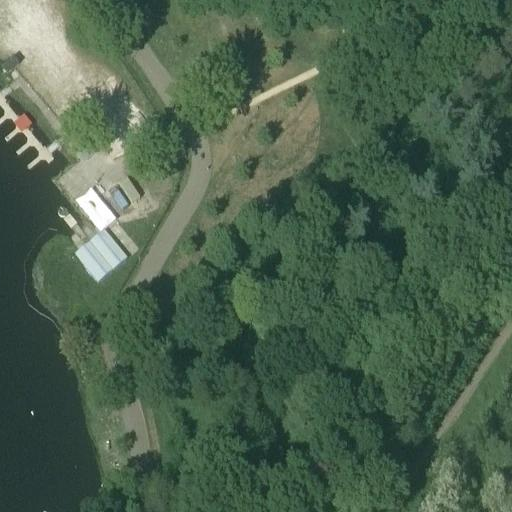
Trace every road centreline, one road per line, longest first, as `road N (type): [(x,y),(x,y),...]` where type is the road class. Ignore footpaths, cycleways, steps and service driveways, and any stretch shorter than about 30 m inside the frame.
road 1 (track): [(152,511),(117,343),(196,182),(194,129)]
road 2 (track): [(194,129),(103,0)]
